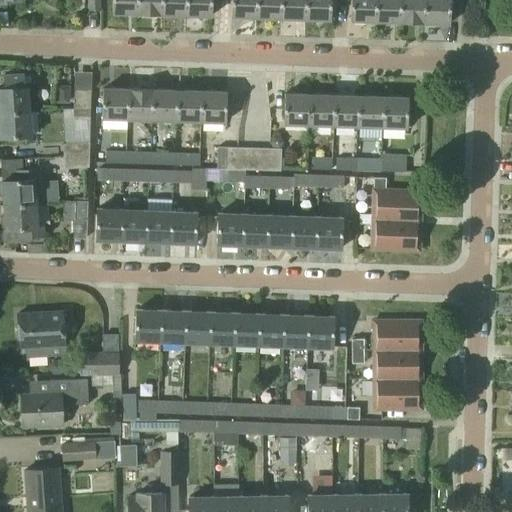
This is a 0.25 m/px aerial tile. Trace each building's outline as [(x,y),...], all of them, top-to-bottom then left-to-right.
[(101,11),(101,0),(87,0),(87,11),(101,11)] [(111,0),(111,14),(135,15),(135,0),(111,0)] [(135,0),(135,15),(161,16),(161,0),(135,0)] [(161,0),(161,16),(185,16),(185,0),(161,0)] [(185,0),(185,16),(210,17),(210,0),(185,0)] [(230,0),(230,17),(255,18),(256,0),(230,0)] [(280,0),(256,0),(255,18),(280,19),(280,0)] [(280,0),(280,19),(305,20),(305,0),(280,0)] [(305,0),(305,20),(329,21),(329,0),(305,0)] [(349,0),(349,21),(374,22),(374,0),(349,0)] [(374,0),(374,22),(398,23),(399,0),(374,0)] [(399,0),(398,23),(423,24),(423,0),(399,0)] [(448,0),(423,0),(423,24),(448,24),(448,0)] [(0,114),(29,113),(28,88),(23,89),(22,75),(3,77),(4,89),(0,89),(0,114)] [(91,110),(92,88),(73,87),(72,109),(91,110)] [(101,119),(126,120),(127,90),(102,89),(101,119)] [(126,120),(150,121),(151,91),(127,90),(126,120)] [(151,91),(150,121),(175,121),(176,91),(151,91)] [(176,91),(175,121),(200,122),(201,92),(176,91)] [(201,92),(200,122),(224,123),(225,93),(201,92)] [(282,124),(308,125),(309,95),(283,95),(282,124)] [(309,95),(308,125),(333,126),(334,96),(309,95)] [(333,126),(357,127),(358,97),(334,96),(333,126)] [(358,97),(357,127),(382,128),(383,98),(358,97)] [(383,98),(382,128),(405,128),(406,99),(383,98)] [(91,119),(91,110),(72,109),(71,119),(91,119)] [(0,139),(31,137),(29,113),(0,114),(0,139)] [(62,144),(63,156),(89,154),(90,142),(62,144)] [(216,169),(229,169),(230,147),(217,147),(216,169)] [(230,147),(229,169),(241,170),(242,148),(230,147)] [(242,148),(241,170),(254,170),(255,148),(242,148)] [(268,149),(255,148),(254,170),(267,171),(268,149)] [(268,149),(267,171),(280,171),(280,149),(268,149)] [(33,152),(34,164),(55,162),(54,150),(33,152)] [(105,163),(125,163),(125,151),(105,150),(105,163)] [(126,151),(125,151),(125,163),(150,164),(150,152),(126,151)] [(154,164),(174,165),(175,153),(154,152),(154,164)] [(178,165),(199,166),(199,154),(178,153),(178,165)] [(64,169),(89,167),(89,154),(63,156),(64,169)] [(380,154),(379,159),(379,171),(405,172),(406,155),(380,154)] [(310,169),(331,170),(331,157),(311,157),(310,169)] [(335,170),(355,171),(355,158),(335,158),(335,170)] [(360,171),(379,171),(379,159),(360,158),(360,171)] [(97,180),(121,181),(121,169),(97,168),(97,180)] [(172,170),(172,183),(190,184),(190,190),(206,190),(206,169),(190,168),(190,171),(172,170)] [(146,170),(121,169),(121,181),(146,182),(146,170)] [(146,170),(146,182),(172,183),(172,170),(146,170)] [(35,204),(41,204),(39,171),(15,172),(15,180),(1,181),(1,183),(0,182),(0,196),(2,197),(2,206),(35,204)] [(219,182),(243,183),(243,172),(220,171),(219,182)] [(292,186),(312,187),(312,175),(293,174),(292,186)] [(317,187),(342,188),(343,176),(317,175),(317,187)] [(243,188),(269,189),(269,176),(244,176),(243,188)] [(269,176),(269,189),(288,189),(288,177),(269,176)] [(358,219),(419,221),(420,191),(384,190),(385,178),(373,178),(372,214),(358,214),(358,219)] [(88,202),(74,201),(73,239),(86,239),(88,202)] [(3,211),(0,211),(0,224),(4,226),(4,229),(1,231),(1,239),(5,241),(5,244),(6,244),(16,243),(21,243),(20,240),(44,238),(43,227),(37,228),(35,204),(2,206),(3,211)] [(95,239),(119,240),(120,210),(96,209),(95,239)] [(119,240),(144,241),(145,211),(120,210),(119,240)] [(145,211),(144,241),(170,242),(171,212),(145,211)] [(171,212),(170,242),(194,242),(195,213),(171,212)] [(216,244),(241,245),(243,214),(217,214),(216,244)] [(241,245),(267,246),(268,215),(243,214),(241,245)] [(268,215),(267,246),(291,247),(292,216),(268,215)] [(291,247),(316,248),(317,217),(292,216),(291,247)] [(317,217),(316,248),(340,248),(341,218),(317,217)] [(419,221),(358,219),(358,224),(371,224),(371,249),(418,250),(419,221)] [(160,311),(135,310),(134,340),(159,341),(160,311)] [(16,314),(19,348),(25,347),(26,357),(48,356),(48,346),(64,344),(61,311),(16,314)] [(185,312),(160,311),(159,341),(183,342),(185,312)] [(209,313),(185,312),(183,342),(208,343),(209,313)] [(234,314),(209,313),(208,343),(233,344),(234,314)] [(259,315),(234,314),(233,344),(257,345),(259,315)] [(283,315),(259,315),(257,345),(282,346),(283,315)] [(308,316),(283,315),(282,346),(307,346),(308,316)] [(307,346),(331,347),(333,317),(308,316),(307,346)] [(372,321),(373,352),(420,352),(420,320),(372,321)] [(97,345),(114,344),(113,326),(96,327),(97,345)] [(350,341),(350,352),(362,352),(362,341),(350,341)] [(362,352),(350,352),(350,365),(362,365),(362,352)] [(373,352),(373,381),(421,380),(420,352),(373,352)] [(81,375),(118,375),(118,355),(80,355),(81,375)] [(20,396),(21,427),(61,425),(61,406),(87,405),(86,379),(51,380),(52,395),(20,396)] [(421,380),(373,381),(373,409),(419,409),(418,402),(421,402),(421,380)] [(285,399),(299,399),(299,385),(285,384),(285,399)] [(158,401),(157,413),(183,414),(183,402),(182,401),(182,392),(171,392),(170,401),(158,401)] [(121,394),(122,418),(135,418),(134,394),(121,394)] [(137,413),(157,413),(158,401),(137,400),(137,413)] [(183,414),(206,415),(207,402),(183,402),(183,414)] [(207,402),(206,415),(231,416),(231,403),(207,402)] [(231,416),(255,417),(256,404),(231,403),(231,416)] [(255,417),(280,417),(280,405),(256,404),(255,417)] [(280,405),(280,417),(304,418),(305,405),(280,405)] [(305,405),(304,418),(329,419),(329,406),(305,405)] [(345,420),(359,420),(359,409),(345,408),(345,420)] [(178,432),(211,433),(212,421),(178,419),(178,432)] [(177,420),(138,421),(138,433),(177,432),(177,420)] [(212,421),(211,433),(238,434),(239,422),(212,421)] [(264,422),(239,422),(238,434),(263,435),(264,422)] [(296,423),(264,422),(263,435),(295,436),(296,423)] [(295,436),(332,437),(332,425),(296,423),(295,436)] [(332,425),(332,437),(356,438),(356,425),(332,425)] [(356,438),(381,439),(382,426),(356,425),(356,438)] [(382,426),(381,439),(400,439),(400,427),(382,426)] [(61,446),(62,461),(95,459),(94,444),(61,446)] [(177,484),(177,453),(161,453),(161,485),(177,484)] [(23,469),(25,511),(61,511),(60,511),(57,467),(23,469)] [(127,497),(127,511),(162,511),(162,494),(134,495),(134,497),(127,497)] [(380,511),(381,494),(356,495),(355,511),(380,511)] [(381,494),(380,511),(406,511),(406,494),(381,494)] [(332,511),(332,495),(306,496),(306,511),(332,511)] [(332,495),(332,511),(355,511),(356,495),(332,495)] [(237,511),(237,496),(213,497),(212,511),(237,511)] [(237,496),(237,511),(262,511),(263,496),(237,496)] [(263,496),(262,511),(286,511),(287,496),(263,496)] [(212,511),(213,497),(188,497),(187,511),(212,511)]
